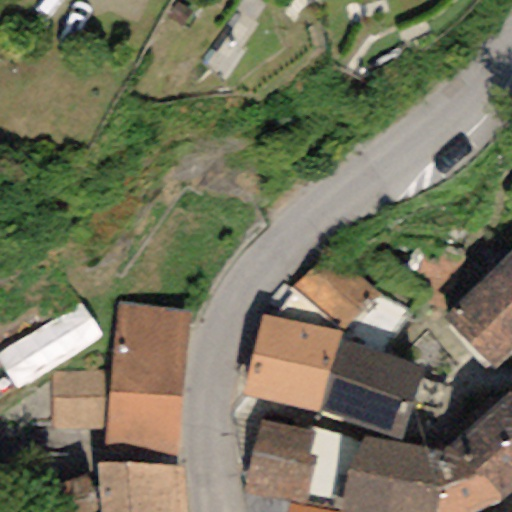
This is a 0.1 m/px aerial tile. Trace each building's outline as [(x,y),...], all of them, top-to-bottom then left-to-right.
[(333,252),(297,286),(339,330),(375,297),(333,252)] [(511,252),(443,317),(493,368),(511,350),(511,252)] [(187,314),(119,306),(109,373),(50,373),(52,427),(104,427),(103,453),(174,453),(187,314)] [(339,332),(260,316),(241,395),(318,411),(336,342),(339,332)] [(424,370),(336,342),(318,411),(401,441),(424,370)] [(454,443),(441,446),(464,511),(473,511),(501,500),(511,490),(511,397),(509,394),(454,443)] [(317,431),(261,421),(241,494),(287,503),(305,507),(317,458),(310,458),(317,431)] [(464,511),(441,446),(426,451),(362,438),(337,511),(464,511)] [(187,511),(183,468),(96,462),(97,475),(58,486),(58,511),(187,511)] [(333,511),(305,507),(287,503),(284,511),(333,511)]
